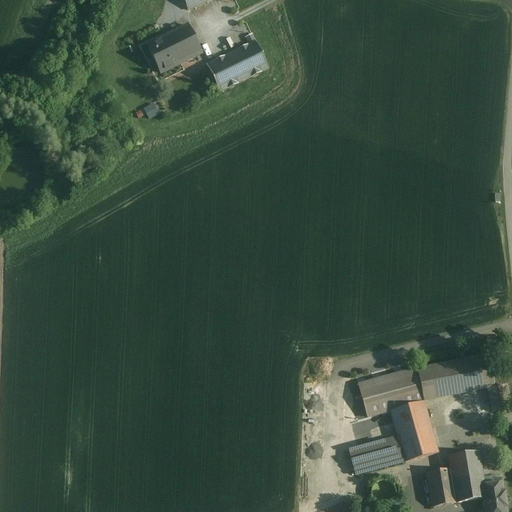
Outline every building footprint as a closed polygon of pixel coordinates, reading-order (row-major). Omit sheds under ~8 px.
[(182,0),(188,11),(211,0),(182,0)] [(186,27),(146,46),(160,74),(200,55),(186,27)] [(268,70),(255,43),(206,66),(219,93),(268,70)] [(155,103),(144,108),(150,119),(161,113),(155,103)] [(417,370),(416,369),(357,386),(366,419),(390,412),(397,437),(348,451),(355,477),(437,454),(422,403),(424,403),(422,395),(491,380),(487,356),(417,370)] [(505,387),(491,390),(496,412),(510,409),(505,387)] [(432,507),(482,500),(480,486),(484,486),(479,452),(448,457),(451,469),(427,473),(432,507)] [(394,498),(395,493),(394,489),(391,485),(387,482),(382,481),(377,482),(373,485),(371,489),(370,494),(371,499),(374,503),(378,505),(383,506),(387,505),(391,502),(394,498)] [(501,483),(484,486),(480,486),(482,500),(484,511),(506,511),(506,509),(507,508),(505,492),(503,493),(501,483)]
